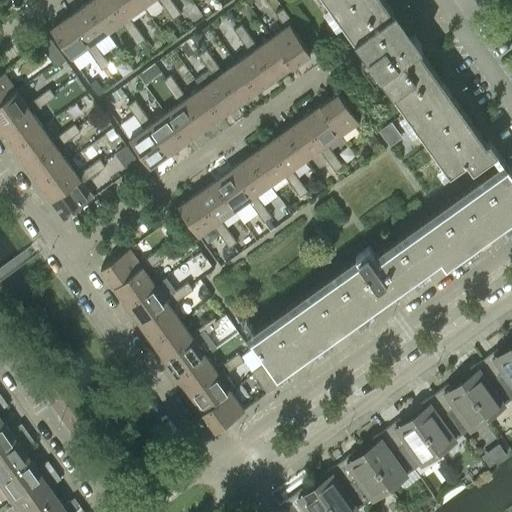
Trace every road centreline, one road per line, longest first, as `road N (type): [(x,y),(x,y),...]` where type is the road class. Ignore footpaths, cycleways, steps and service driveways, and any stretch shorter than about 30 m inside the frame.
road 1 (residential): [(511,249),(209,465)]
road 2 (residential): [(66,259),(360,46)]
road 3 (residential): [(234,499),(511,299)]
road 4 (residential): [(209,465),(66,259)]
road 5 (residential): [(0,347),(115,511)]
road 6 (residential): [(439,0),(511,99)]
